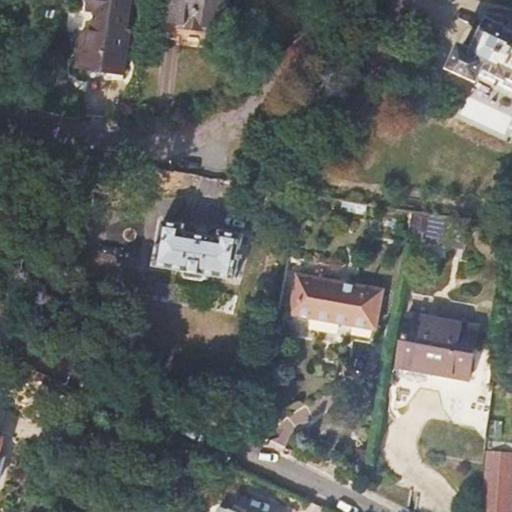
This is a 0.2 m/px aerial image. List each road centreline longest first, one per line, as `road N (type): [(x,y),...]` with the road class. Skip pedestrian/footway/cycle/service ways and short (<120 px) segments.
road 1 (residential): [(397,0),(381,21),(184,109),(0,102)]
road 2 (residential): [(0,329),(68,374),(358,511)]
